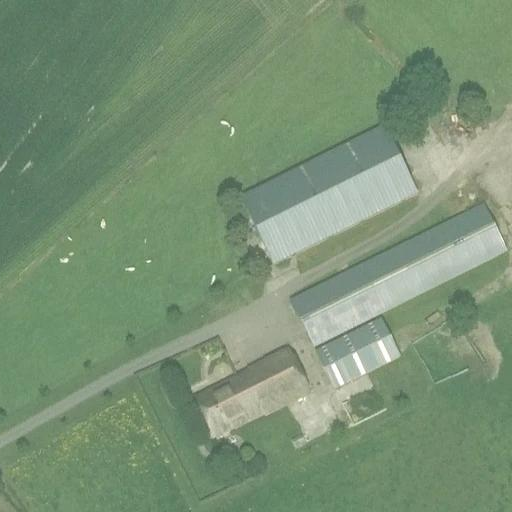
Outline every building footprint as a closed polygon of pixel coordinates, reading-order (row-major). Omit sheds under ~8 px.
[(275,266),(419,195),(386,129),(242,199),(275,266)] [(315,348),(506,253),(484,208),(292,302),(315,348)] [(335,393),(402,359),(382,320),(315,352),(335,393)] [(235,365),(261,357),(257,344),(231,353),(235,365)] [(265,417),(310,394),(289,350),(247,370),(249,374),(194,400),(213,440),(264,415),(265,417)] [(332,415),(339,429),(349,423),(342,410),(332,415)]
